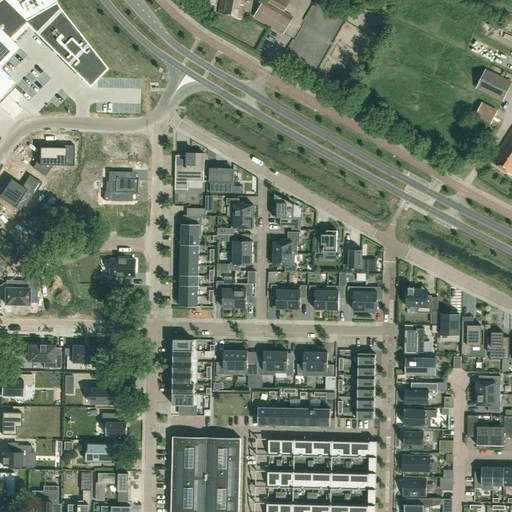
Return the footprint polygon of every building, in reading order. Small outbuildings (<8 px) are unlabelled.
[(0,0),(0,28),(10,38),(26,23),(29,25),(90,86),(107,68),(59,7),(55,0),(0,0)] [(240,18),(243,0),(220,0),(218,12),(240,18)] [(282,34),(293,16),(284,11),(290,0),(289,0),(269,0),(269,1),(267,0),(262,0),(253,17),(282,34)] [(0,101),(17,84),(1,68),(20,48),(10,38),(0,28),(0,101)] [(477,87),(478,88),(503,100),(511,83),(490,73),(486,70),(477,87)] [(491,124),(498,110),(483,102),(475,116),(491,124)] [(511,175),(511,129),(491,162),(511,175)] [(39,157),(33,167),(45,176),(52,165),(74,166),(74,145),(40,144),(39,157)] [(188,153),(188,155),(188,166),(177,166),(177,165),(176,165),(175,190),(176,190),(176,189),(188,189),(188,190),(189,181),(204,182),(205,154),(196,153),(195,153),(189,153),(188,153)] [(211,169),(210,193),(243,193),(243,186),(233,186),(233,169),(223,169),(223,168),(222,168),(222,169),(218,169),(218,167),(217,167),(217,169),(211,169)] [(82,169),(81,177),(89,177),(90,169),(82,169)] [(126,179),(126,172),(109,171),(108,181),(115,182),(115,192),(104,191),(104,200),(132,201),(132,193),(137,193),(138,179),(135,179),(126,179)] [(11,178),(0,195),(0,197),(15,207),(19,201),(27,206),(42,183),(29,175),(22,186),(11,178)] [(275,194),(274,218),(280,218),(280,227),(292,227),(293,218),(294,218),(294,204),(275,194)] [(239,198),(227,198),(227,205),(230,205),(229,216),(255,217),(255,206),(254,206),(254,205),(245,205),(246,202),(239,202),(239,198)] [(255,217),(229,216),(229,217),(232,217),(231,228),(238,228),(238,231),(245,231),(245,228),(253,229),(253,227),(255,227),(255,217)] [(182,235),(202,235),(202,224),(182,224),(182,235)] [(322,236),(316,236),(316,253),(324,253),(324,251),(339,252),(339,242),(337,241),(337,230),(327,230),(327,232),(327,234),(322,234),(322,236)] [(274,241),(274,253),(298,254),(298,243),(300,243),(300,232),(288,232),(288,239),(282,239),(282,242),(274,241)] [(202,235),(182,235),(181,244),(181,245),(199,245),(200,245),(199,245),(199,235),(202,236),(202,235)] [(231,241),(231,252),(253,253),(253,241),(251,241),(241,241),(241,235),(229,235),(229,241),(231,241)] [(199,245),(181,245),(181,255),(199,255),(199,245)] [(343,273),(363,273),(363,268),(368,268),(368,259),(362,259),(362,250),(349,249),(349,264),(343,264),(343,273)] [(252,265),(253,253),(231,252),(231,264),(228,264),(228,270),(240,271),(240,265),(252,265)] [(274,253),(273,265),(285,266),(285,272),(297,272),(297,265),(295,265),(295,254),(298,254),(274,253)] [(181,265),(199,265),(199,255),(181,255),(181,265)] [(100,284),(120,285),(120,277),(132,277),(136,277),(136,260),(128,260),(128,258),(119,258),(119,260),(111,259),(111,275),(100,275),(100,284)] [(181,275),(199,276),(199,275),(199,265),(181,265),(181,275)] [(6,288),(5,304),(16,304),(16,305),(16,304),(20,304),(20,305),(21,305),(29,305),(29,303),(29,293),(37,293),(38,273),(26,273),(26,281),(26,289),(6,288)] [(199,276),(181,275),(181,276),(181,285),(180,285),(180,286),(199,286),(198,286),(199,276)] [(223,307),(234,308),(235,284),(224,283),(224,281),(217,281),(217,295),(223,295),(223,307)] [(253,284),(235,284),(234,308),(246,308),(247,296),(253,296),(253,284)] [(288,309),(289,287),(277,287),(277,285),(271,285),(271,297),(277,297),(277,309),(288,309)] [(300,288),(289,287),(288,309),(300,309),(301,297),(307,297),(307,285),(301,285),(300,288)] [(327,310),(327,286),(327,288),(316,288),(316,286),(310,285),(309,297),(315,297),(315,309),(327,310)] [(199,286),(180,286),(181,286),(180,296),(198,296),(198,286),(199,286)] [(327,286),(327,310),(339,310),(339,298),(345,298),(345,286),(327,286)] [(354,311),(365,311),(366,287),(348,286),(348,298),(354,299),(354,311)] [(372,311),(372,312),(378,312),(378,303),(378,299),(383,299),(383,287),(366,287),(365,311),(372,311)] [(427,295),(428,290),(414,290),(414,288),(415,288),(409,287),(408,288),(409,288),(409,289),(407,289),(407,296),(405,296),(405,295),(404,304),(405,305),(405,304),(407,304),(407,306),(431,306),(431,311),(438,311),(438,297),(432,297),(432,295),(427,295)] [(198,296),(180,296),(180,306),(198,307),(198,306),(198,296)] [(441,314),(441,334),(449,334),(449,339),(460,339),(460,317),(460,315),(455,315),(455,314),(450,314),(449,314),(441,314)] [(481,345),(481,344),(481,325),(474,325),(474,321),(462,321),(462,354),(468,354),(471,354),(471,345),(481,345)] [(406,331),(406,337),(406,342),(406,352),(424,353),(424,328),(413,328),(413,331),(406,331)] [(503,332),(491,332),(491,337),(488,337),(487,352),(499,352),(499,359),(509,359),(509,337),(503,337),(503,332)] [(174,339),(174,350),(198,351),(198,350),(196,350),(196,340),(174,339)] [(28,345),(28,361),(44,361),(44,367),(61,368),(61,348),(54,348),(54,346),(45,345),(45,344),(44,344),(44,345),(40,345),(40,344),(39,344),(39,345),(28,345)] [(66,355),(66,369),(80,369),(80,362),(99,363),(99,347),(73,346),(73,355),(66,355)] [(198,362),(198,351),(174,350),(174,361),(198,362)] [(217,374),(236,375),(236,351),(224,350),(224,362),(217,362),(217,374)] [(248,351),(236,351),(236,375),(236,372),(247,372),(247,375),(253,375),(254,363),(248,363),(248,351)] [(258,375),(276,375),(276,351),(264,351),(264,363),(258,363),(258,375)] [(288,352),(276,351),(276,375),(276,373),(287,373),(287,376),(293,376),(294,364),(288,364),(288,352)] [(316,352),(304,352),(304,364),(298,364),(298,376),(316,376),(316,352)] [(316,352),(316,376),(333,377),(334,365),(328,364),(328,352),(316,352)] [(358,364),(376,365),(376,353),(359,353),(358,364)] [(429,374),(429,356),(419,356),(419,358),(406,358),(406,374),(429,374)] [(198,362),(174,361),(173,372),(197,373),(198,362)] [(358,364),(358,375),(375,376),(376,365),(358,364)] [(173,372),(173,383),(197,383),(197,373),(173,372)] [(1,380),(1,395),(23,396),(25,396),(25,385),(32,385),(33,375),(16,374),(16,380),(1,380)] [(375,386),(375,376),(358,375),(358,386),(375,386)] [(65,376),(65,384),(73,384),(73,376),(65,376)] [(477,394),(501,394),(501,376),(489,376),(489,382),(477,382),(477,394)] [(405,403),(429,404),(429,390),(438,391),(438,383),(411,382),(411,389),(405,389),(405,403)] [(90,388),(90,404),(116,404),(117,388),(99,388),(99,383),(91,383),(91,388),(90,388)] [(197,384),(197,383),(173,383),(173,394),(198,394),(195,394),(195,384),(197,384)] [(358,397),(375,397),(375,386),(358,386),(358,397)] [(198,394),(173,394),(173,405),(179,405),(191,405),(191,415),(197,416),(197,406),(198,394)] [(501,394),(477,394),(476,406),(488,406),(488,412),(500,412),(501,394)] [(358,397),(357,408),(375,408),(375,397),(358,397)] [(258,425),(269,425),(269,405),(259,405),(258,405),(252,405),(252,412),(258,412),(258,419),(258,425)] [(270,405),(269,405),(269,425),(279,425),(279,407),(270,407),(270,405)] [(289,426),(290,405),(289,405),(289,408),(279,407),(279,425),(289,426)] [(299,426),(300,405),(290,405),(289,426),(299,426)] [(300,405),(299,426),(310,426),(310,406),(309,406),(309,408),(300,408),(300,405)] [(0,411),(0,426),(2,426),(2,434),(16,435),(16,427),(21,427),(22,413),(24,413),(24,406),(12,406),(12,412),(0,411)] [(310,406),(310,426),(320,426),(320,406),(310,406)] [(321,406),(320,406),(320,426),(331,426),(331,409),(321,408),(321,406)] [(375,408),(357,408),(357,419),(375,419),(375,408)] [(405,409),(404,425),(431,426),(431,417),(437,417),(437,410),(405,409)] [(103,413),(103,423),(107,423),(107,435),(108,435),(108,437),(117,437),(117,435),(127,435),(127,422),(123,422),(123,420),(119,420),(119,413),(103,413)] [(491,446),(491,426),(478,426),(478,415),(468,415),(467,437),(477,437),(477,445),(491,446)] [(504,437),(511,437),(511,416),(505,416),(504,427),(491,426),(491,446),(504,446),(504,437)] [(404,431),(404,445),(412,445),(412,450),(422,450),(422,445),(424,445),(424,431),(404,431)] [(239,511),(241,438),(174,436),(174,437),(173,476),(173,477),(172,511),(239,511)] [(269,455),(282,455),(283,440),(270,440),(269,455)] [(283,440),(282,455),(295,456),(295,440),(283,440)] [(314,441),(295,440),(295,456),(314,456),(314,441)] [(64,441),(64,450),(72,450),(72,442),(64,441)] [(314,441),(314,456),(333,457),(333,441),(314,441)] [(333,457),(351,457),(352,442),(333,441),(333,457)] [(370,458),(370,466),(377,467),(377,441),(376,441),(370,441),(370,442),(352,442),(351,457),(370,458)] [(87,444),(86,460),(115,461),(115,445),(87,444)] [(17,452),(7,452),(3,452),(2,466),(27,466),(27,453),(31,453),(31,445),(18,445),(17,445),(17,452)] [(404,456),(403,471),(429,472),(429,456),(404,456)] [(482,490),(493,490),(493,467),(482,467),(482,475),(475,475),(475,488),(482,488),(482,490)] [(504,467),(493,467),(493,490),(494,485),(504,486),(504,467)] [(0,505),(5,506),(5,496),(5,484),(14,484),(15,473),(0,472),(0,505)] [(268,487),(281,487),(282,472),(269,472),(268,487)] [(294,472),(282,472),(281,487),(294,488),(294,472)] [(294,488),(313,488),(313,473),(294,472),(294,488)] [(376,472),(369,472),(369,474),(351,474),(351,489),(369,490),(369,496),(376,496),(376,472)] [(129,473),(99,473),(98,482),(96,482),(96,501),(105,501),(105,484),(118,484),(118,491),(128,492),(129,473)] [(332,473),(313,473),(313,488),(332,489),(332,473)] [(332,473),(332,489),(351,489),(351,474),(332,473)] [(403,479),(403,496),(426,497),(427,497),(427,479),(426,479),(404,479),(403,479)] [(34,501),(33,511),(58,511),(59,486),(43,486),(43,501),(34,501)] [(67,504),(66,511),(88,511),(88,506),(91,506),(91,490),(87,490),(83,490),(82,501),(78,501),(78,504),(67,504)] [(403,510),(402,511),(424,511),(424,508),(444,504),(444,499),(407,498),(407,504),(405,504),(405,510),(403,510)]
